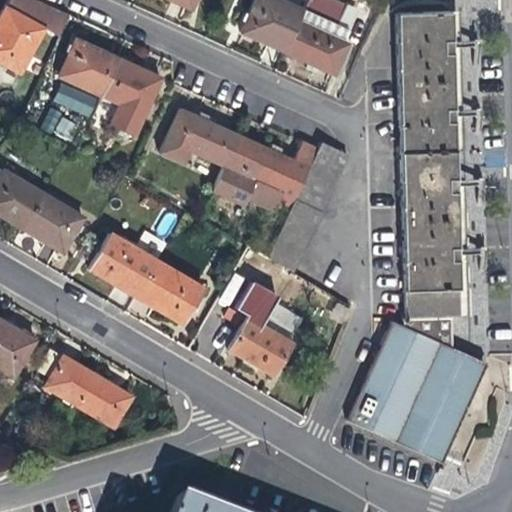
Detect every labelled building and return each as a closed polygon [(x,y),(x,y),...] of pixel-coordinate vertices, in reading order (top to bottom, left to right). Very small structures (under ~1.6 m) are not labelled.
[(57,36),(66,15),(34,0),(6,0),(0,12),(0,63),(17,73),(41,27),(57,36)] [(170,0),(189,9),(193,0),(170,0)] [(257,39),(284,52),(307,0),(252,0),(238,31),(257,39)] [(345,4),(334,0),(307,0),(284,52),(314,66),(333,74),(347,43),(341,40),(346,29),(336,24),(345,4)] [(448,12),(394,13),(403,327),(450,349),(449,317),(458,317),(454,203),(448,12)] [(56,76),(99,96),(116,58),(90,45),(73,38),(56,76)] [(145,71),(116,58),(99,96),(142,116),(159,77),(145,71)] [(90,118),(98,98),(61,82),(53,102),(90,118)] [(187,151),(223,168),(238,135),(210,123),(179,108),(158,152),(181,163),(187,151)] [(71,142),(80,124),(49,109),(40,127),(71,142)] [(280,191),(292,197),(305,168),(306,167),(306,166),(314,148),(300,142),(292,160),(271,151),(238,135),(223,168),(279,193),(280,191)] [(318,141),(314,149),(306,167),(305,168),(292,197),(264,257),(291,273),(294,268),(345,154),(318,141)] [(0,217),(20,229),(41,193),(0,168),(0,217)] [(82,217),(41,193),(20,229),(38,240),(61,254),(82,217)] [(104,280),(133,296),(154,260),(107,233),(86,269),(104,280)] [(201,288),(154,260),(133,296),(158,311),(181,324),(201,288)] [(246,316),(226,350),(242,360),(270,376),(290,342),(246,316)] [(0,320),(0,372),(10,378),(32,340),(6,324),(0,320)] [(482,364),(389,322),(345,419),(441,462),(482,364)] [(42,386),(112,426),(130,395),(96,376),(60,355),(42,386)] [(217,511),(177,496),(170,511),(217,511)]
